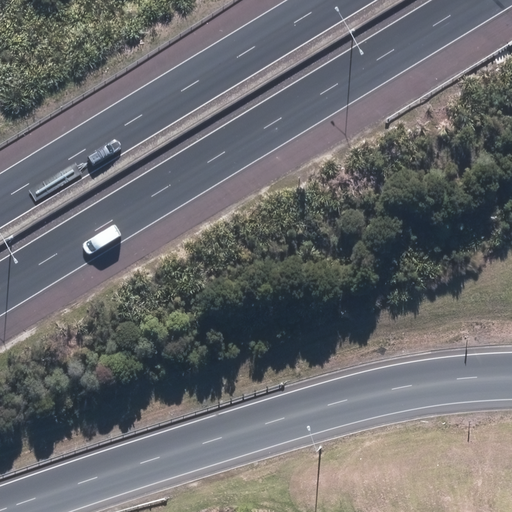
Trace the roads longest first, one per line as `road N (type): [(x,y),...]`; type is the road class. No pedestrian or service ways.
road 1 (motorway): [(480,0),(0,290)]
road 2 (motorway): [(511,362),(400,377),(0,503)]
road 3 (motorway): [(0,202),(335,0)]
